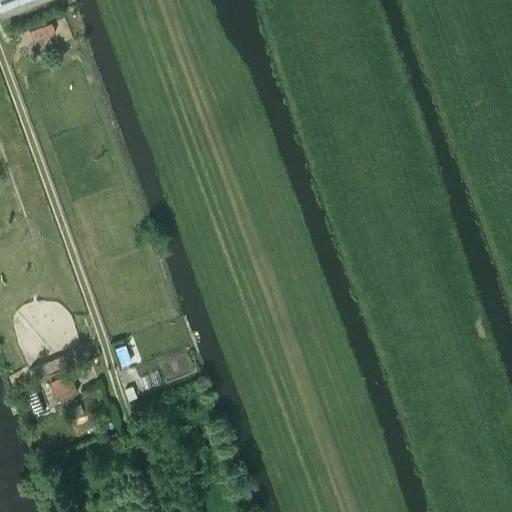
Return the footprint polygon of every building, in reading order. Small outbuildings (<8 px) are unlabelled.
[(0,0),(0,15),(1,20),(57,0),(0,0)] [(70,375),(51,382),(58,399),(77,392),(70,375)] [(132,386),(124,389),(128,400),(136,397),(132,386)] [(39,389),(27,394),(37,416),(48,411),(39,389)] [(70,511),(94,511),(82,476),(60,484),(70,511)]
